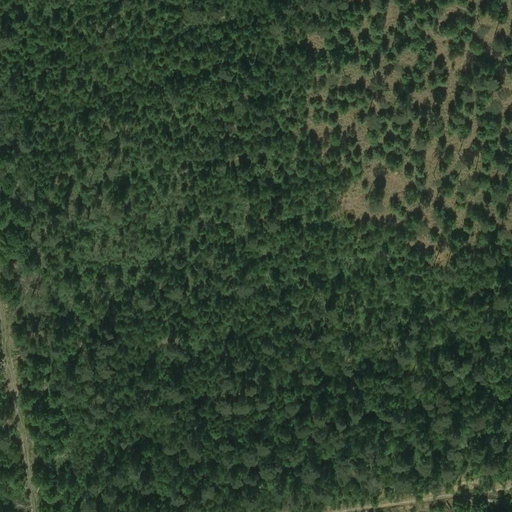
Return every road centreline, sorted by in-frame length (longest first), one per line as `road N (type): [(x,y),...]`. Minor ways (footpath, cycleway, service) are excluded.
road 1 (track): [(0,301),(36,511)]
road 2 (track): [(353,511),(511,488)]
